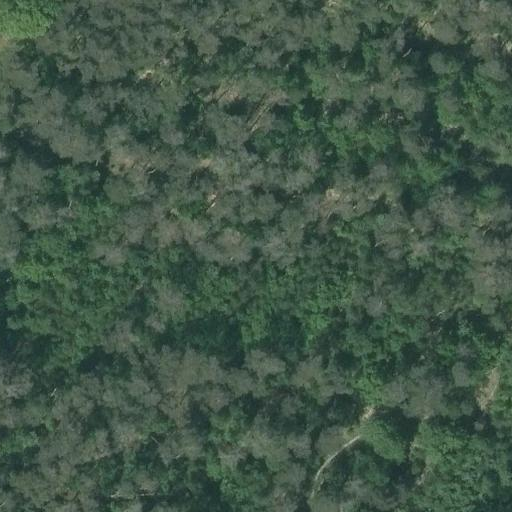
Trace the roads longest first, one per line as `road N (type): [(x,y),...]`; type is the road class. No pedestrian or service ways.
road 1 (track): [(511,234),(50,146),(0,117)]
road 2 (track): [(303,511),(325,465),(379,428),(477,415),(511,348)]
